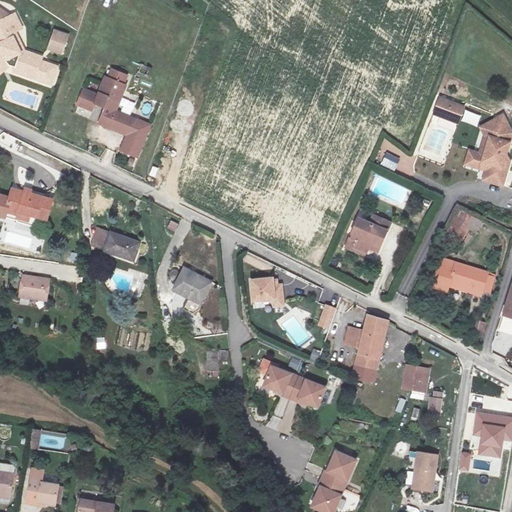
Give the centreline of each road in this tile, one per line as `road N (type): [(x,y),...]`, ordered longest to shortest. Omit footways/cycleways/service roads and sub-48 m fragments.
road 1 (unclassified): [(225,228),(482,359)]
road 2 (unclassified): [(0,113),(225,228)]
road 3 (residential): [(292,450),(259,432),(242,406),(225,228)]
